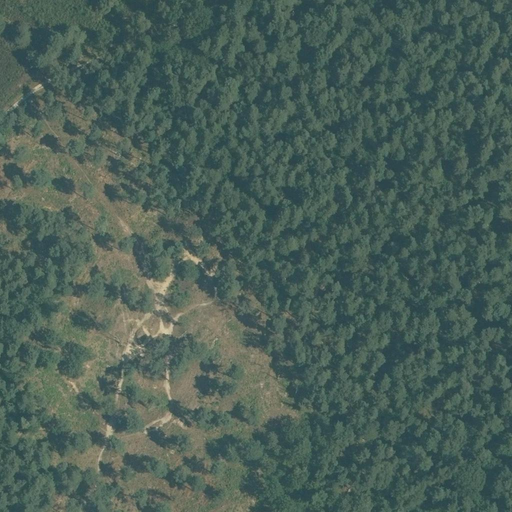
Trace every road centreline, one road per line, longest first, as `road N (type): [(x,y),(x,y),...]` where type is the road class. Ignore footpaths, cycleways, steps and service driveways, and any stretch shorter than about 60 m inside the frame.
road 1 (track): [(232,2),(396,266),(431,267),(493,231),(511,239)]
road 2 (track): [(232,2),(32,94)]
